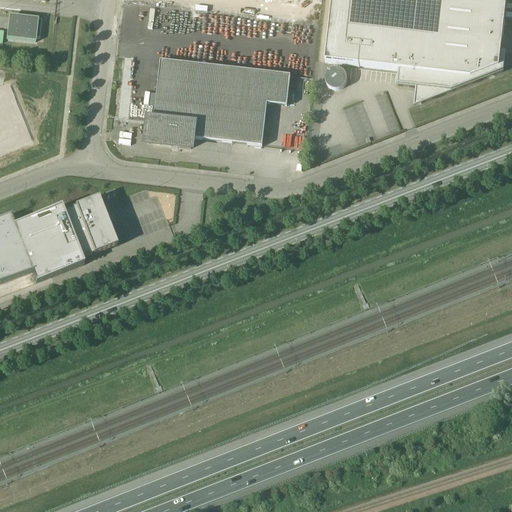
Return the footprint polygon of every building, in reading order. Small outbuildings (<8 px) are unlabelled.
[(506,0),(332,0),(325,64),(400,72),(398,87),(423,89),(421,105),(503,73),(505,56),(500,55),(506,0)] [(39,40),(41,21),(10,18),(8,39),(6,38),(6,40),(35,43),(36,42),(34,41),(34,40),(39,40)] [(291,77),(161,63),(154,123),(150,123),(148,145),(191,150),(192,140),(262,148),(267,105),(287,108),(291,77)] [(0,156),(35,143),(12,83),(0,87),(0,156)] [(0,286),(32,274),(36,284),(35,284),(35,285),(83,267),(81,262),(116,248),(98,200),(62,213),(61,208),(14,227),(11,218),(11,217),(0,221),(0,286)]
